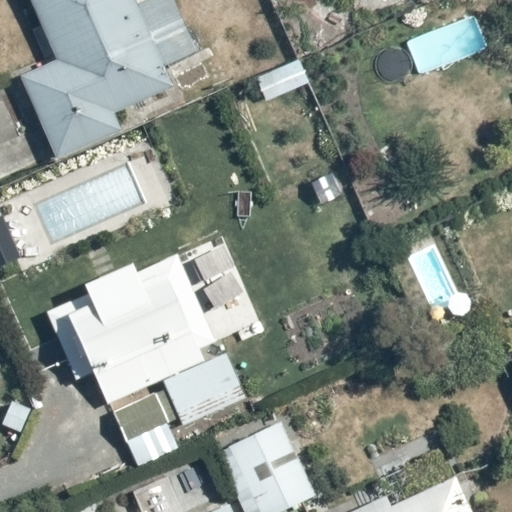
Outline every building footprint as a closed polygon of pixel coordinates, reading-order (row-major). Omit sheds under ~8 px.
[(21,76),(57,163),(126,135),(119,117),(178,93),(168,68),(201,55),(178,0),(142,0),(135,3),(134,0),(27,0),(53,62),(21,76)] [(86,308),(62,320),(137,472),(182,450),(174,434),(246,399),(224,355),(206,364),(160,270),(140,280),(132,263),(78,290),(86,308)] [(281,412),(211,445),(242,511),(300,511),(323,501),(281,412)] [(472,511),(454,478),(389,511),(381,496),(350,511),(472,511)] [(239,511),(227,484),(175,507),(171,498),(139,511),(239,511)]
